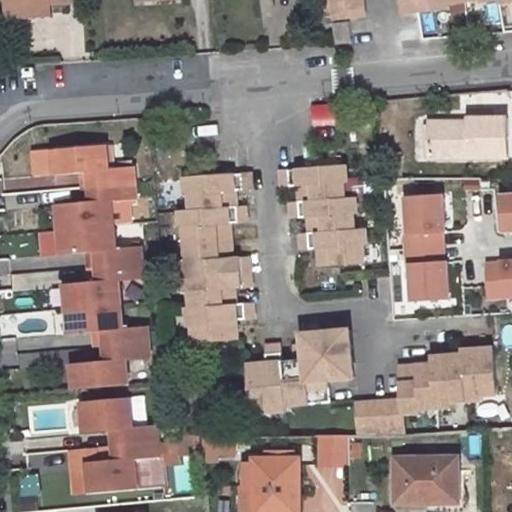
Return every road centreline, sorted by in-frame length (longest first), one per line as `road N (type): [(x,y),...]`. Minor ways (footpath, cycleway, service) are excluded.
road 1 (residential): [(262,101),(281,312),(374,310),(377,375)]
road 2 (residential): [(262,101),(327,82),(511,65)]
road 3 (residential): [(26,112),(262,101)]
